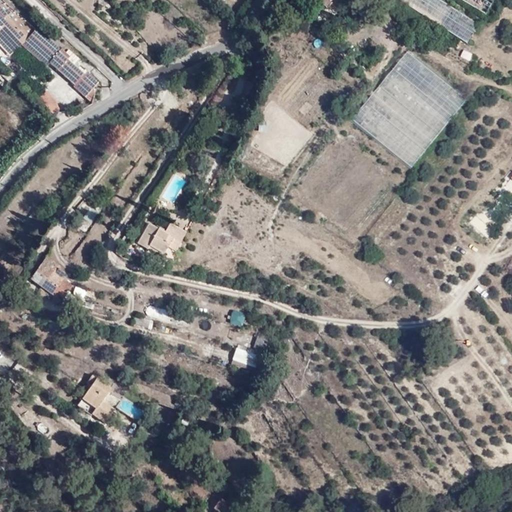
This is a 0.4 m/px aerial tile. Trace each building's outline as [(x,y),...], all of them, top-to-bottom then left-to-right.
[(410,0),(464,34),(475,14),(453,0),(410,0)] [(0,16),(23,37),(31,27),(0,7),(0,16)] [(0,38),(12,49),(17,44),(23,37),(0,16),(0,38)] [(42,66),(46,61),(56,51),(60,46),(35,23),(31,27),(23,37),(17,44),(42,66)] [(372,47),(381,36),(371,28),(363,38),(372,47)] [(0,46),(8,54),(12,49),(0,38),(0,46)] [(82,73),(84,71),(75,62),(79,58),(68,48),(64,51),(60,46),(56,51),(82,73)] [(56,51),(46,61),(85,97),(98,83),(84,71),(82,73),(56,51)] [(415,161),(464,100),(408,54),(400,57),(410,65),(411,67),(417,64),(420,70),(433,81),(438,92),(430,103),(409,112),(414,124),(392,107),(402,128),(409,125),(404,132),(408,142),(402,150),(396,153),(409,164),(415,161)] [(253,89),(258,76),(251,74),(247,87),(253,89)] [(45,89),(37,97),(50,112),(59,104),(45,89)] [(486,238),(493,231),(478,216),(471,223),(486,238)] [(158,230),(148,225),(138,245),(149,250),(150,248),(166,255),(168,248),(178,253),(186,232),(171,224),(166,233),(158,230)] [(69,274),(61,267),(56,272),(45,262),(32,278),(61,304),(69,295),(72,299),(74,296),(80,288),(67,276),(69,274)] [(230,311),(230,323),(244,323),(243,311),(230,311)] [(255,376),(260,359),(235,350),(229,367),(255,376)] [(94,406),(100,398),(109,385),(90,371),(84,379),(88,382),(79,396),(94,406)] [(134,419),(142,408),(125,395),(117,406),(134,419)] [(96,407),(94,406),(79,396),(73,403),(89,415),(91,413),(96,407)] [(111,407),(100,398),(94,406),(96,407),(91,413),(102,421),(111,407)] [(159,436),(139,424),(137,438),(159,436)]
